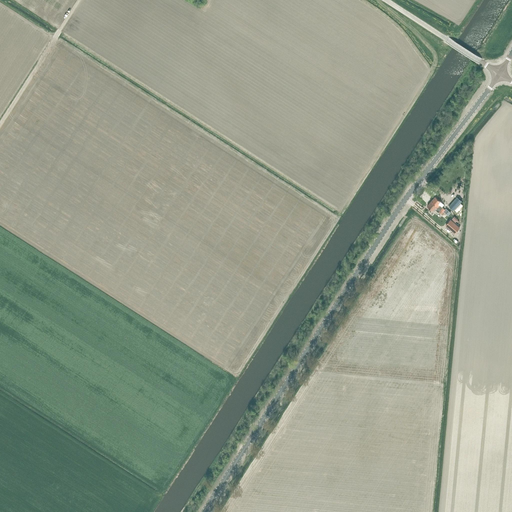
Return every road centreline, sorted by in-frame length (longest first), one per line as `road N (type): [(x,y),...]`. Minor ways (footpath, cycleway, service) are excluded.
road 1 (unclassified): [(203,511),(399,208),(500,75)]
road 2 (unclassified): [(500,75),(385,0)]
